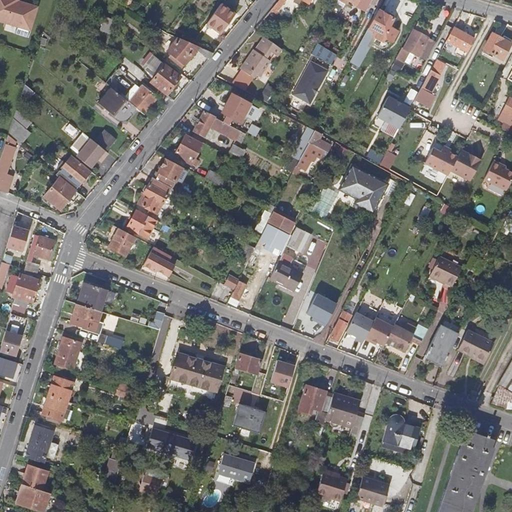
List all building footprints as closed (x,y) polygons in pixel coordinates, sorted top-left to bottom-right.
[(0,0),(0,20),(18,25),(31,29),(38,6),(19,1),(17,0),(0,0)] [(352,28),(364,34),(376,12),(380,3),(374,0),(372,0),(363,17),(359,15),(352,28)] [(221,1),(207,21),(222,32),(236,12),(221,1)] [(391,20),(376,12),(364,34),(357,46),(364,50),(370,41),(378,46),(381,41),(389,45),(395,34),(390,31),(392,27),(388,25),(391,20)] [(31,29),(18,25),(16,30),(30,34),(31,29)] [(448,41),(455,45),(467,52),(473,40),(454,30),(448,41)] [(403,51),(400,49),(394,61),(401,65),(407,54),(414,57),(424,39),(413,33),(403,51)] [(503,39),(494,34),(485,48),(504,59),(510,47),(502,42),(503,39)] [(196,50),(199,46),(179,38),(168,51),(171,53),(185,64),(196,50)] [(279,58),(283,52),(264,38),(259,44),(258,44),(253,50),(255,52),(250,58),(249,57),(240,69),(249,76),(251,73),(255,75),(258,78),(270,61),(269,61),(274,55),(279,58)] [(455,45),(448,41),(444,48),(451,51),(455,45)] [(319,42),(313,52),(332,64),(338,54),(319,42)] [(213,52),(199,46),(196,50),(209,58),(213,52)] [(185,64),(171,53),(169,56),(182,67),(185,64)] [(437,58),(432,68),(441,73),(446,63),(437,58)] [(310,61),(292,95),(310,104),(327,70),(310,61)] [(165,64),(152,81),(167,92),(180,76),(165,64)] [(110,86),(123,96),(134,83),(116,68),(105,82),(110,86)] [(441,75),(431,70),(422,86),(417,94),(427,99),(430,94),(441,75)] [(141,83),(127,100),(144,114),(158,96),(141,83)] [(113,113),(125,99),(123,96),(110,86),(97,100),(113,113)] [(229,106),(221,121),(235,129),(249,104),(231,94),(226,104),(229,106)] [(503,122),(511,126),(511,97),(509,95),(497,119),(503,122)] [(399,128),(411,106),(404,102),(403,104),(388,96),(377,116),(399,128)] [(27,129),(33,122),(17,109),(8,135),(22,145),(32,134),(27,129)] [(235,140),(239,132),(235,129),(221,121),(214,117),(205,112),(194,132),(204,137),(210,126),(235,140)] [(511,126),(503,122),(500,129),(511,134),(511,126)] [(300,140),(306,143),(312,131),(307,128),(300,140)] [(314,147),(321,134),(313,130),(312,131),(306,143),(314,147)] [(105,131),(96,143),(106,151),(115,139),(105,131)] [(90,138),(82,132),(71,145),(79,151),(90,138)] [(186,136),(176,155),(193,164),(203,145),(186,136)] [(106,151),(96,143),(90,138),(79,151),(76,155),(91,168),(98,160),(101,157),(104,160),(109,153),(106,151)] [(322,140),(317,149),(326,153),(330,144),(322,140)] [(449,152),(451,149),(436,141),(431,150),(439,154),(442,148),(449,152)] [(14,146),(6,143),(0,159),(0,187),(7,191),(13,174),(10,173),(11,169),(7,168),(14,146)] [(305,172),(317,149),(314,147),(306,143),(297,161),(295,167),(305,172)] [(244,150),(233,144),(228,152),(239,158),(244,150)] [(425,162),(448,175),(450,170),(458,156),(449,152),(442,148),(439,154),(431,150),(425,162)] [(348,152),(341,149),(337,155),(344,159),(348,152)] [(481,159),(461,149),(458,156),(450,170),(470,181),(481,159)] [(388,150),(382,163),(390,167),(397,154),(388,150)] [(72,156),(56,175),(60,177),(75,190),(91,171),(72,156)] [(156,173),(153,179),(172,189),(183,168),(167,159),(159,175),(156,173)] [(387,182),(353,164),(341,187),(359,196),(357,200),(374,209),(387,182)] [(505,194),(511,180),(511,176),(504,172),(499,170),(500,167),(493,164),(483,183),(505,194)] [(291,170),(284,166),(280,173),(286,177),(291,170)] [(235,183),(209,169),(206,176),(205,176),(204,177),(231,191),(235,183)] [(73,202),(80,194),(75,190),(60,177),(45,194),(61,208),(69,199),(73,202)] [(159,214),(172,189),(153,179),(139,204),(159,214)] [(254,229),(261,233),(266,224),(267,223),(271,214),(263,209),(254,229)] [(147,237),(156,220),(139,211),(130,228),(147,237)] [(294,224),(272,212),(271,214),(267,223),(289,234),(293,226),(294,224)] [(273,248),(280,252),(288,236),(266,224),(261,233),(260,237),(266,240),(260,252),(266,254),(267,252),(270,254),(273,248)] [(9,239),(24,244),(29,230),(13,225),(9,239)] [(296,250),(305,232),(296,227),(287,245),(296,250)] [(126,258),(136,238),(120,229),(109,249),(126,258)] [(29,254),(35,256),(40,238),(35,236),(29,254)] [(35,256),(50,260),(55,242),(41,237),(40,238),(35,256)] [(247,245),(237,264),(244,268),(254,249),(247,245)] [(171,256),(154,247),(143,266),(151,270),(152,268),(169,277),(175,266),(168,262),(171,256)] [(3,261),(10,263),(12,255),(5,253),(3,261)] [(461,269),(439,257),(429,276),(439,281),(440,280),(452,286),(461,269)] [(39,265),(27,260),(24,269),(37,273),(39,265)] [(293,288),(295,289),(303,275),(278,261),(270,276),(286,284),(285,287),(291,290),(293,288)] [(11,264),(2,262),(0,268),(0,287),(4,288),(11,264)] [(10,313),(12,314),(23,317),(27,302),(31,303),(38,280),(19,274),(11,297),(15,298),(10,313)] [(233,290),(238,281),(229,277),(225,285),(233,290)] [(245,284),(238,280),(238,281),(233,290),(231,295),(238,299),(245,284)] [(83,284),(76,305),(98,312),(101,302),(111,305),(112,301),(114,294),(83,284)] [(247,298),(254,302),(259,293),(252,289),(247,298)] [(326,325),(337,303),(317,293),(307,313),(319,319),(318,321),(326,325)] [(482,296),(475,309),(482,312),(488,299),(482,296)] [(96,322),(99,313),(98,312),(76,305),(70,325),(86,330),(86,333),(98,337),(102,324),(96,322)] [(149,322),(147,328),(160,332),(165,313),(158,311),(154,324),(149,322)] [(355,337),(362,341),(364,338),(374,321),(356,311),(350,321),(345,330),(352,334),(353,332),(357,334),(356,336),(355,337)] [(15,355),(27,318),(23,317),(12,314),(0,351),(15,355)] [(331,336),(339,341),(345,330),(350,321),(342,317),(331,336)] [(385,341),(393,326),(375,317),(374,321),(364,338),(371,341),(372,339),(377,341),(383,344),(385,341)] [(410,338),(420,343),(428,327),(417,321),(415,325),(407,321),(405,324),(401,322),(400,325),(394,322),(393,326),(385,341),(404,350),(410,338)] [(425,353),(443,362),(457,333),(440,324),(425,353)] [(457,350),(484,364),(494,344),(467,330),(457,350)] [(98,337),(96,343),(119,351),(121,344),(98,337)] [(62,339),(54,366),(71,371),(79,345),(62,339)] [(168,374),(195,382),(202,358),(175,349),(168,374)] [(255,373),(259,360),(239,353),(235,367),(255,373)] [(0,374),(12,379),(17,363),(0,357),(0,374)] [(511,357),(496,384),(506,390),(511,380),(511,357)] [(202,358),(195,382),(214,387),(221,363),(202,358)] [(276,361),(269,381),(287,387),(294,364),(287,361),(286,365),(282,364),(281,362),(276,361)] [(53,378),(47,396),(67,403),(72,384),(53,378)] [(228,380),(221,403),(228,405),(235,382),(228,380)] [(318,423),(323,424),(324,421),(333,393),(305,384),(298,409),(309,413),(311,406),(322,409),(318,423)] [(359,401),(333,393),(324,421),(334,423),(332,432),(349,437),(347,440),(356,443),(364,417),(355,415),(356,411),(359,401)] [(66,421),(71,404),(67,403),(47,396),(42,415),(61,421),(61,420),(66,421)] [(231,425),(257,433),(264,412),(238,404),(231,425)] [(414,441),(420,420),(402,415),(403,412),(402,409),(400,408),(397,407),(395,408),(393,409),(392,411),(385,432),(414,441)] [(34,427),(27,452),(45,457),(52,432),(34,427)] [(147,446),(190,459),(196,440),(152,427),(147,446)] [(458,433),(434,511),(463,511),(485,441),(458,433)] [(222,454),(216,473),(248,483),(253,463),(222,454)] [(116,478),(121,460),(110,457),(105,475),(116,478)] [(26,467),(21,486),(38,491),(44,473),(26,467)] [(332,474),(323,472),(315,497),(330,501),(331,498),(340,500),(345,480),(332,476),(332,474)] [(142,483),(160,488),(162,479),(145,474),(142,483)] [(388,483),(362,476),(356,496),(382,504),(388,483)] [(159,492),(160,488),(142,483),(141,487),(159,492)] [(40,511),(44,511),(50,495),(38,491),(21,486),(15,504),(25,508),(40,511)]
